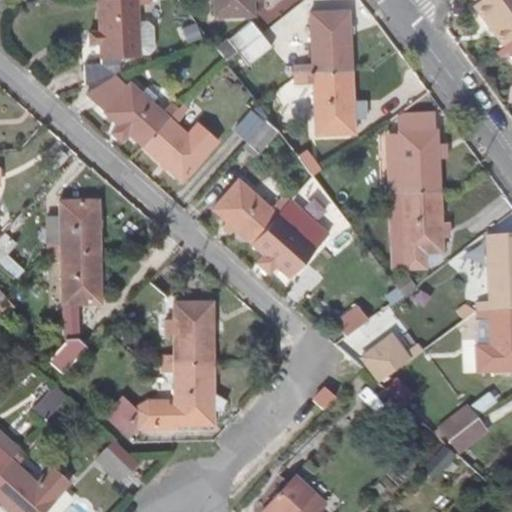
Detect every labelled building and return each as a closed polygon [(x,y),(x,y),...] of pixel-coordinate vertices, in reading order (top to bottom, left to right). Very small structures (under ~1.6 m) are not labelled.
[(137,32),(136,3),(135,0),(97,0),(100,64),(119,64),(119,57),(138,57),(138,48),(137,32)] [(212,0),(213,15),(252,14),(250,0),(212,0)] [(511,0),(484,0),(475,7),(504,49),(511,42),(511,0)] [(348,11),(310,13),(313,64),(294,66),(296,84),(314,84),(316,134),(356,132),(355,119),(367,118),(366,100),(354,100),(348,11)] [(225,62),(237,53),(260,34),(250,21),(215,49),(225,62)] [(150,31),(137,32),(138,48),(150,48),(150,31)] [(271,47),(260,34),(237,53),(248,66),(271,47)] [(119,73),(119,64),(100,64),(83,64),(84,86),(119,73)] [(128,133),(142,147),(167,119),(162,114),(119,75),(85,96),(118,125),(111,132),(121,141),(128,133)] [(167,119),(176,109),(170,104),(162,114),(167,119)] [(182,115),(176,109),(167,119),(174,125),(182,115)] [(242,139),(256,111),(255,109),(232,130),(242,139)] [(277,134),(258,115),(245,141),(258,153),(277,134)] [(185,135),(174,125),(167,119),(142,147),(181,182),(216,142),(196,123),(185,135)] [(392,268),(428,268),(427,252),(443,252),(444,251),(444,237),(452,236),(452,222),(443,221),(440,159),(449,158),(448,142),(439,142),(438,130),(386,133),(392,268)] [(240,182),(215,209),(229,222),(225,227),(233,234),(237,228),(267,255),(258,263),(270,275),(278,265),(291,276),(316,248),(240,182)] [(59,216),(60,253),(98,252),(97,200),(59,201),(59,216)] [(46,216),(48,253),(60,253),(59,216),(46,216)] [(490,303),(491,319),(491,346),(476,346),(476,372),(511,370),(511,249),(488,250),(489,266),(475,267),(475,304),(478,304),(490,303)] [(60,253),(60,261),(62,304),(76,304),(100,303),(98,252),(60,253)] [(427,252),(428,268),(434,268),(444,260),(443,252),(427,252)] [(60,253),(48,253),(48,261),(60,261),(60,253)] [(174,400),(148,399),(146,428),(176,428),(176,426),(211,425),(211,300),(173,301),(173,316),(173,336),(173,354),(160,354),(160,372),(174,372),(174,400)] [(360,314),(346,302),(328,322),(342,334),(360,314)] [(477,319),(491,319),(490,303),(478,304),(477,319)] [(61,374),(88,345),(77,336),(76,304),(62,304),(63,345),(46,361),(61,374)] [(173,336),(173,316),(166,316),(166,318),(162,318),(161,336),(173,336)] [(378,382),(414,358),(396,331),(360,355),(378,382)] [(44,421),(66,397),(55,386),(32,410),(44,421)] [(323,409),(334,397),(324,387),(313,400),(323,409)] [(468,404),(440,427),(461,455),(490,431),(480,418),(497,402),(490,394),(471,408),(468,404)] [(121,395),(105,412),(104,414),(129,438),(137,428),(138,428),(139,403),(132,405),(121,395)] [(148,399),(139,403),(138,428),(146,428),(148,399)] [(0,470),(10,460),(18,451),(0,434),(0,470)] [(113,439),(94,458),(119,482),(138,462),(113,439)] [(445,446),(423,469),(435,482),(458,458),(445,446)] [(24,456),(18,451),(10,460),(16,465),(24,456)] [(32,480),(16,465),(10,460),(0,470),(0,502),(10,511),(32,511),(61,479),(45,465),(32,480)] [(297,478),(264,511),(318,511),(325,504),(297,478)]
